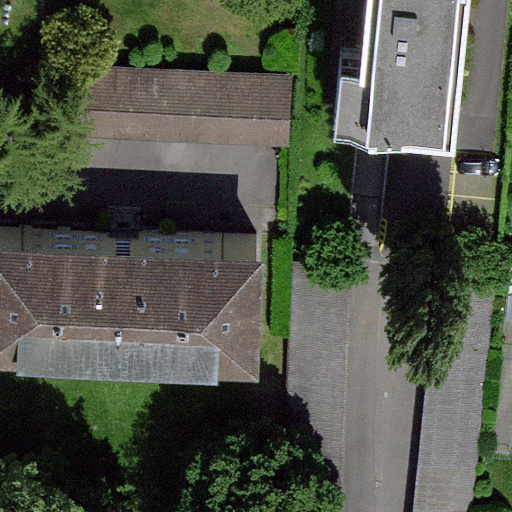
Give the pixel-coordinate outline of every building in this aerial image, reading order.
[(360,102),(461,110),(469,0),(366,0),(364,38),(342,36),(337,100),(360,102)] [(69,65),(66,138),(293,148),(297,74),(69,65)] [(263,234),(0,222),(0,343),(258,354),(259,330),(263,234)] [(281,511),(335,511),(345,255),(292,253),(288,336),(281,511)] [(412,511),(470,511),(495,274),(436,270),(412,511)]
